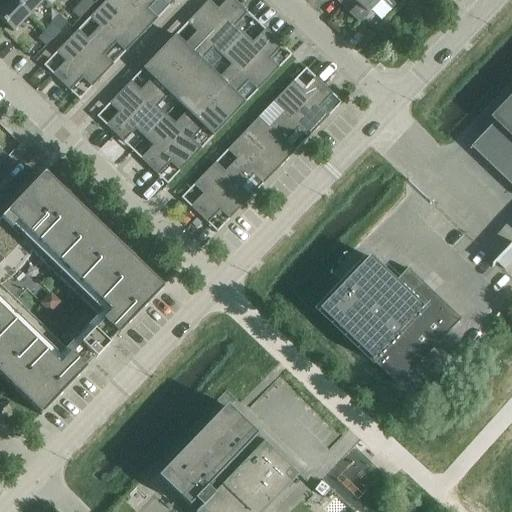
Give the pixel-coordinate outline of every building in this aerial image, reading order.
[(0,0),(0,19),(6,25),(13,32),(28,15),(12,0),(0,0)] [(12,0),(28,15),(43,0),(12,0)] [(90,0),(83,0),(79,4),(87,11),(94,4),(90,0)] [(123,18),(140,0),(106,0),(105,1),(123,18)] [(163,0),(169,6),(175,0),(140,0),(123,18),(141,35),(157,19),(148,10),(157,0),(163,0)] [(176,69),(239,4),(234,0),(225,0),(217,9),(208,0),(187,23),(196,32),(184,44),(175,35),(159,52),(176,69)] [(359,23),(371,11),(381,20),(396,5),(390,0),(347,0),(342,6),(359,23)] [(61,83),(123,18),(105,1),(89,18),(98,27),(86,39),(77,30),(55,53),(64,61),(52,74),(61,83)] [(87,11),(79,4),(72,11),(80,19),(87,11)] [(222,56),(244,34),(235,26),(248,13),(239,4),(176,69),(194,86),(210,69),(201,60),(213,48),(222,56)] [(125,52),(141,35),(123,18),(61,83),(70,92),(82,79),(91,87),(113,65),(104,56),(116,43),(125,52)] [(52,23),(45,31),(53,38),(60,31),(52,23)] [(211,103),(273,38),(264,29),(252,42),(244,34),(222,56),(231,65),(219,78),(210,69),(194,86),(211,103)] [(53,38),(45,31),(38,39),(45,46),(53,38)] [(257,90),(279,68),(270,59),(282,46),(273,38),(211,103),(229,120),(245,103),(236,94),(248,82),(257,90)] [(114,134),(176,69),(159,52),(142,69),(151,78),(140,90),(130,81),(109,104),(117,112),(105,125),(114,134)] [(177,103),(194,86),(176,69),(114,134),(122,142),(135,129),(144,138),(165,115),(157,107),(168,94),(177,103)] [(261,150),(323,86),(314,77),(302,90),(293,81),(271,104),(280,113),(268,125),(259,116),(243,133),(261,150)] [(183,132),(211,103),(194,86),(177,103),(187,112),(175,124),(165,115),(144,138),(153,147),(141,159),(149,167),(183,132)] [(300,110),(261,150),(279,168),(295,151),(286,142),(297,129),(307,138),(318,127),(329,116),(319,107),(332,94),(323,86),(300,110)] [(183,132),(149,167),(158,176),(170,163),(180,172),(191,161),(202,149),(192,140),(204,128),(213,137),(230,120),(229,120),(211,103),(183,132)] [(511,106),(473,147),(511,184),(511,106)] [(199,215),(261,150),(243,133),(227,150),(236,159),(224,171),(215,163),(193,185),(202,194),(190,207),(199,215)] [(222,191),(199,215),(208,224),(219,210),(229,220),(240,208),(251,197),(263,185),(279,168),(261,150),(222,191)] [(0,376),(41,415),(163,288),(44,173),(0,218),(0,376)] [(318,310),(398,385),(461,319),(407,268),(395,281),(369,256),(318,310)] [(226,405),(157,477),(192,511),(263,511),(299,475),(226,405)] [(351,511),(375,511),(379,508),(361,491),(346,507),(351,511)]
